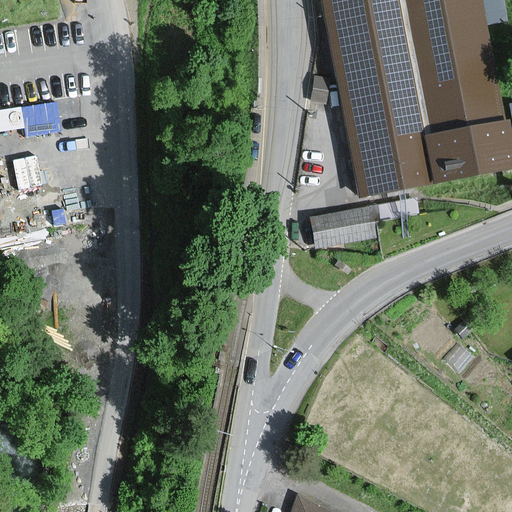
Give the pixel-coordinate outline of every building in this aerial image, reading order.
[(313,0),(351,204),(508,174),(479,27),(473,0),(313,0)] [(501,0),(473,0),(479,27),(506,22),(501,0)] [(25,133),(85,123),(80,92),(0,105),(0,129),(24,125),(25,133)] [(377,221),(375,208),(307,221),(312,249),(374,237),(372,222),(377,221)] [(329,511),(297,496),(292,511),(329,511)]
